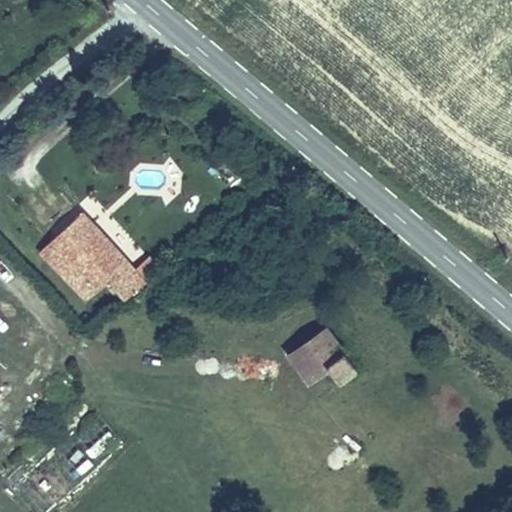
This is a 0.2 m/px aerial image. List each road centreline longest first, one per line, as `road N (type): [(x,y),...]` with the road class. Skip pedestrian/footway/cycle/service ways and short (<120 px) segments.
road 1 (secondary): [(511,311),(144,0)]
road 2 (unknown): [(154,8),(0,146)]
